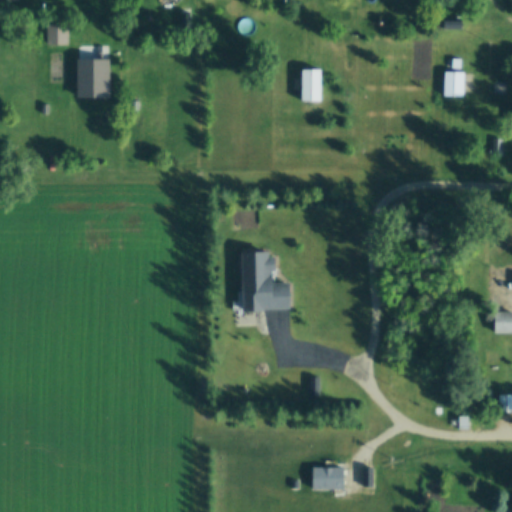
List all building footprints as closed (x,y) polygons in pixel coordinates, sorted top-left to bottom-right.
[(181,15),(191,14),(191,29),(181,29),(181,15)] [(420,20),(428,20),(428,30),(420,30),(420,20)] [(47,22),(68,22),(68,46),(47,46),(47,22)] [(444,22),(463,22),(463,31),(444,31),(444,22)] [(461,60),(460,70),(451,70),(451,71),(443,71),(444,57),(451,57),(451,59),(461,60)] [(303,70),(322,70),(323,102),(303,103),(303,70)] [(445,72),(465,74),(464,99),(444,98),(445,72)] [(40,105),(48,105),(48,115),(40,116),(40,105)] [(490,139),(502,139),(501,157),(489,156),(490,139)] [(490,230),(490,264),(465,264),(464,231),(490,230)] [(244,255),(269,255),(269,261),(277,261),(277,272),(272,272),(273,286),(291,286),(292,309),(267,310),(267,313),(246,314),(244,255)] [(511,312),(511,334),(495,334),(494,312),(511,312)] [(499,395),(511,395),(511,413),(499,413),(499,395)] [(459,416),(469,416),(469,431),(459,431),(459,416)]
